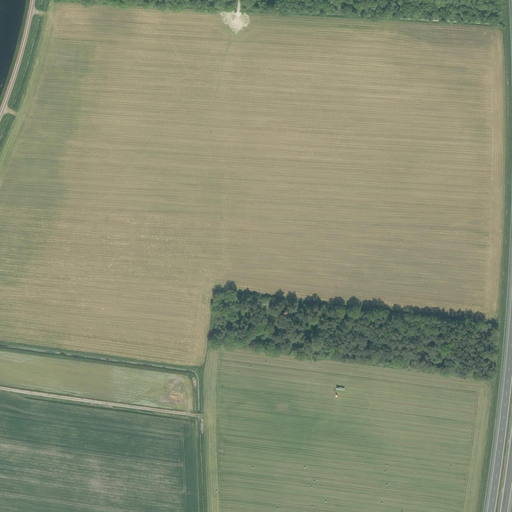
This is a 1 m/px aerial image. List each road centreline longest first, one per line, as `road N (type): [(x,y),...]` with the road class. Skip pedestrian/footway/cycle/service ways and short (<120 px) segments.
road 1 (track): [(0,388),(202,417)]
road 2 (motorway): [(511,317),(489,511)]
